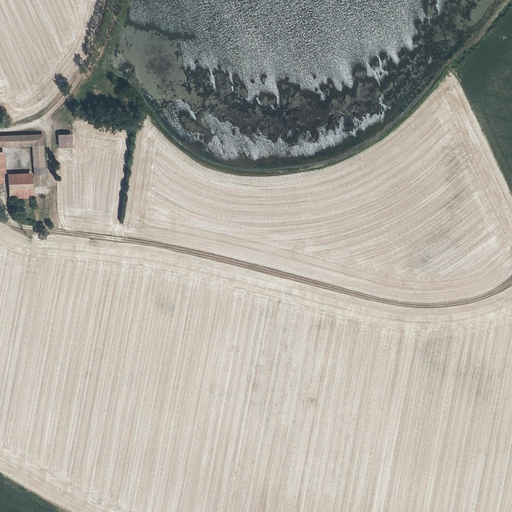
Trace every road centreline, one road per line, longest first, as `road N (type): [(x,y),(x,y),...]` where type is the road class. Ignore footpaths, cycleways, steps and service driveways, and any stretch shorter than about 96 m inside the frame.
road 1 (track): [(0,195),(11,222),(24,226),(129,241),(419,306),(469,301),(511,281)]
road 2 (track): [(0,131),(33,123),(69,96),(100,47),(113,0)]
